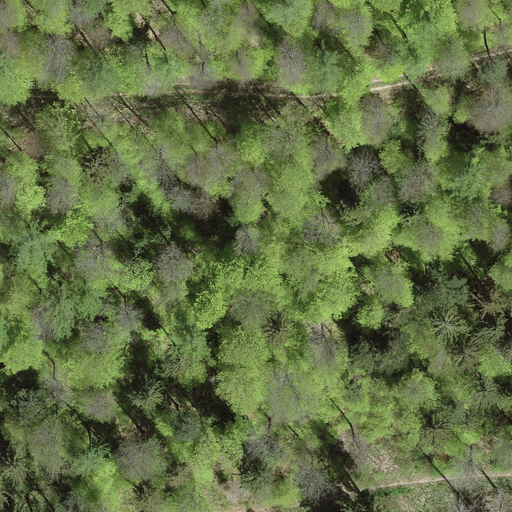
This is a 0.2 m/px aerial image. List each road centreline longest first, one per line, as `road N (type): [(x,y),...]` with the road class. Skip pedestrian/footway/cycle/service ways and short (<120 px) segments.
road 1 (track): [(0,81),(362,81),(511,52)]
road 2 (track): [(511,464),(238,511)]
